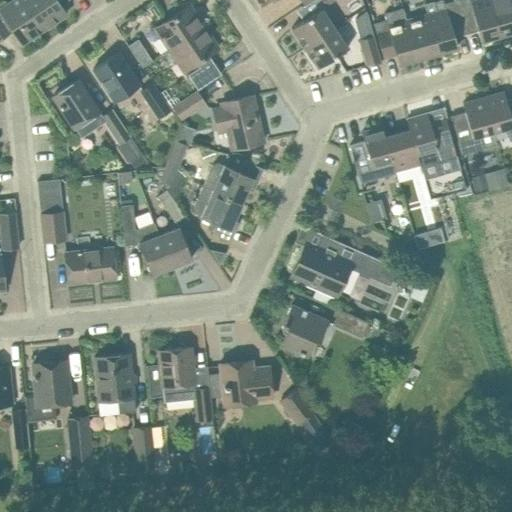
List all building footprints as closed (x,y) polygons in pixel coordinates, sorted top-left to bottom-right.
[(3,0),(2,0),(0,1),(0,37),(8,33),(7,31),(12,28),(22,43),(42,30),(22,0),(12,0),(8,3),(3,0)] [(22,0),(42,30),(66,14),(59,2),(62,0),(22,0)] [(428,13),(438,52),(457,47),(454,37),(466,34),(456,0),(453,0),(443,3),(445,8),(437,11),(434,1),(425,3),(428,13)] [(456,0),(466,34),(478,30),(481,40),(500,35),(490,0),(475,0),(471,1),(470,0),(456,0)] [(511,0),(490,0),(500,35),(511,31),(511,0)] [(154,28),(169,49),(204,26),(189,4),(154,28)] [(291,28),(305,49),(335,29),(321,8),(291,28)] [(385,19),(374,23),(383,57),(395,54),(398,64),(417,58),(403,8),(384,13),(385,19)] [(404,8),(403,8),(417,58),(438,52),(428,13),(407,19),(404,8)] [(204,26),(169,49),(183,71),(195,63),(197,67),(186,74),(190,80),(196,90),(219,74),(206,55),(218,48),(204,26)] [(335,29),(305,49),(318,68),(348,48),(335,29)] [(359,39),(366,65),(380,61),(373,35),(359,39)] [(128,45),(142,67),(152,60),(138,38),(128,45)] [(93,69),(104,85),(114,101),(139,84),(129,69),(118,52),(93,69)] [(78,79),(53,95),(74,127),(99,111),(78,79)] [(158,117),(159,117),(162,122),(174,115),(152,83),(140,91),(158,117)] [(173,106),(181,119),(205,103),(197,91),(173,106)] [(504,91),(483,97),(493,132),(506,129),(509,141),(511,140),(511,98),(506,100),(504,91)] [(252,95),(233,99),(221,102),(222,107),(213,109),(218,131),(231,128),(235,146),(232,147),(232,148),(243,146),(263,141),(252,95)] [(450,116),(455,135),(461,155),(485,148),(485,146),(497,143),(493,132),(483,97),(462,103),(465,112),(450,116)] [(101,117),(118,142),(116,143),(128,162),(141,153),(112,109),(101,117)] [(427,113),(406,119),(409,129),(420,164),(420,166),(456,156),(445,117),(430,122),(427,113)] [(364,140),(349,145),(360,183),(383,177),(396,173),(396,171),(393,159),(386,136),(383,125),(362,131),(364,140)] [(409,129),(386,136),(393,159),(396,171),(420,164),(409,129)] [(167,164),(177,168),(187,144),(178,140),(167,164)] [(212,190),(242,203),(253,177),(235,169),(218,161),(213,163),(209,172),(218,176),(212,190)] [(161,180),(170,184),(177,168),(167,164),(161,180)] [(489,187),(485,173),(472,177),(476,191),(489,187)] [(59,179),(37,182),(40,204),(61,201),(59,179)] [(213,233),(222,237),(226,227),(230,228),(242,203),(212,190),(203,185),(193,207),(195,213),(217,223),(213,233)] [(185,215),(166,189),(157,196),(175,222),(185,215)] [(328,207),(339,212),(343,201),(333,196),(328,207)] [(132,199),(120,200),(120,205),(124,236),(128,236),(129,244),(139,243),(143,256),(151,274),(171,266),(154,222),(140,228),(135,228),(132,204),(132,199)] [(405,204),(408,213),(411,225),(422,222),(417,201),(405,204)] [(65,239),(63,211),(41,214),(40,214),(43,241),(65,239)] [(0,214),(0,225),(2,248),(18,246),(15,213),(0,214)] [(155,222),(154,222),(171,266),(192,259),(179,226),(159,234),(155,222)] [(291,275),(310,283),(336,294),(349,266),(391,285),(398,268),(322,234),(316,248),(305,243),(291,275)] [(64,252),(68,283),(116,278),(112,246),(64,252)] [(281,345),(299,353),(308,357),(316,339),(319,341),(328,319),(310,312),(291,304),(282,325),(283,325),(282,328),(283,332),(286,334),(281,345)] [(368,322),(339,309),(333,324),(362,337),(368,322)] [(160,363),(148,365),(151,397),(164,395),(162,385),(194,382),(190,347),(158,350),(160,363)] [(94,357),(96,377),(98,400),(117,398),(119,412),(136,410),(129,353),(94,357)] [(35,392),(36,403),(37,405),(71,401),(68,380),(66,360),(32,363),(34,383),(35,392)] [(219,363),(221,383),(223,404),(256,401),(256,399),(272,397),(271,385),(269,365),(253,367),(252,360),(219,363)] [(0,366),(0,404),(13,404),(9,366),(0,366)] [(298,386),(280,399),(298,425),(316,412),(298,386)] [(209,387),(194,388),(197,420),(212,418),(209,387)] [(25,408),(12,409),(15,439),(28,437),(25,408)] [(67,418),(70,446),(73,469),(93,467),(87,416),(67,418)] [(136,459),(146,459),(146,470),(150,470),(150,474),(155,474),(155,470),(160,470),(159,457),(161,457),(159,438),(161,438),(161,430),(151,431),(150,426),(133,428),(136,459)]
